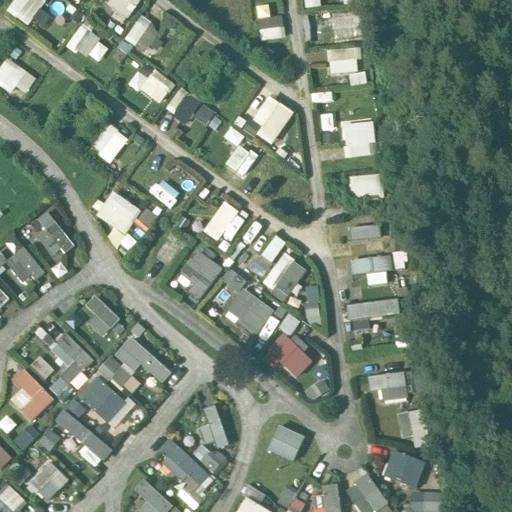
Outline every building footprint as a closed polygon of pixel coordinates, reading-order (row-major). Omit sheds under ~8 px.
[(14,0),(8,9),(29,25),(48,0),(14,0)] [(107,0),(106,2),(126,19),(143,0),(107,0)] [(262,39),(286,37),(284,14),(271,15),(270,5),(259,6),(262,39)] [(340,10),(310,11),(311,39),(342,38),(340,10)] [(145,52),(162,30),(142,15),(125,38),(145,52)] [(111,47),(84,27),(71,44),(98,64),(111,47)] [(329,73),(361,71),(360,46),(328,48),(329,73)] [(0,66),(0,84),(13,92),(16,87),(27,93),(38,75),(6,56),(0,66)] [(139,70),(130,82),(162,105),(178,83),(156,68),(150,77),(139,70)] [(366,69),(350,73),(352,85),(369,81),(366,69)] [(166,110),(189,124),(194,116),(208,125),(218,110),(181,87),(166,110)] [(275,145),(295,109),(267,94),(248,130),(275,145)] [(376,154),(374,120),(344,122),(346,156),(376,154)] [(90,146),(110,163),(131,139),(111,122),(90,146)] [(384,173),(349,175),(351,200),(386,198),(384,173)] [(219,241),(241,211),(225,200),(204,230),(219,241)] [(49,208),(37,217),(45,228),(36,234),(54,259),(74,244),(49,208)] [(382,225),(351,226),(352,240),(383,238),(382,225)] [(274,268),(289,243),(276,234),(260,259),(274,268)] [(157,252),(166,262),(180,248),(170,238),(157,252)] [(0,267),(8,262),(25,287),(46,272),(28,246),(7,260),(1,250),(0,250),(0,267)] [(207,299),(223,264),(194,251),(178,286),(207,299)] [(281,253),(265,287),(291,300),(307,266),(281,253)] [(352,275),(368,274),(369,284),(389,282),(388,269),(393,269),(392,255),(351,258),(352,275)] [(230,269),(223,281),(240,292),(248,279),(230,269)] [(0,307),(10,296),(0,286),(0,307)] [(309,323),(321,322),(319,286),(307,287),(309,323)] [(246,288),(228,314),(259,335),(277,310),(246,288)] [(94,293),(85,303),(97,313),(89,323),(105,337),(122,317),(94,293)] [(399,298),(349,303),(352,330),(371,328),(369,316),(396,314),(398,333),(416,331),(414,312),(401,313),(399,298)] [(281,330),(290,336),(300,322),(292,316),(281,330)] [(95,359),(66,332),(58,341),(41,326),(33,335),(63,362),(47,380),(63,394),(95,359)] [(172,374),(138,339),(146,331),(141,326),(114,353),(135,374),(144,365),(163,383),(172,374)] [(271,366),(285,361),(291,376),(308,370),(294,333),(263,346),(271,366)] [(40,355),(31,366),(46,379),(55,368),(40,355)] [(101,367),(120,388),(132,376),(114,356),(101,367)] [(26,368),(13,380),(22,389),(11,399),(33,422),(56,400),(26,368)] [(407,370),(409,390),(428,389),(427,368),(407,370)] [(371,391),(384,389),(385,400),(409,396),(405,370),(369,377),(371,391)] [(107,421),(126,400),(97,374),(78,395),(107,421)] [(325,380),(308,389),(313,398),(330,389),(325,380)] [(137,424),(147,411),(129,398),(119,411),(137,424)] [(216,440),(220,449),(233,443),(215,404),(203,409),(210,423),(200,428),(207,444),(216,440)] [(96,467),(112,450),(65,408),(55,419),(85,446),(79,452),(96,467)] [(427,409),(399,412),(402,438),(415,436),(417,447),(431,445),(427,409)] [(296,462),(306,435),(278,424),(268,450),(296,462)] [(0,471),(20,448),(0,430),(0,471)] [(187,486),(179,493),(194,509),(208,495),(203,490),(214,479),(171,436),(155,452),(187,486)] [(212,474),(226,464),(209,441),(196,451),(212,474)] [(383,474),(417,488),(427,462),(394,448),(383,474)] [(17,461),(8,472),(22,484),(31,473),(17,461)] [(53,461),(30,480),(49,502),(71,482),(53,461)] [(346,490),(361,511),(379,511),(380,511),(379,511),(410,511),(406,505),(395,511),(369,474),(346,490)] [(182,511),(145,478),(136,488),(149,500),(140,510),(141,511),(182,511)] [(0,490),(0,511),(20,511),(29,502),(7,482),(0,490)] [(319,511),(342,511),(341,484),(318,485),(319,511)] [(292,511),(300,511),(308,504),(289,486),(278,498),(292,511)] [(425,510),(444,511),(444,491),(425,491),(425,510)] [(272,511),(243,499),(236,511),(272,511)]
